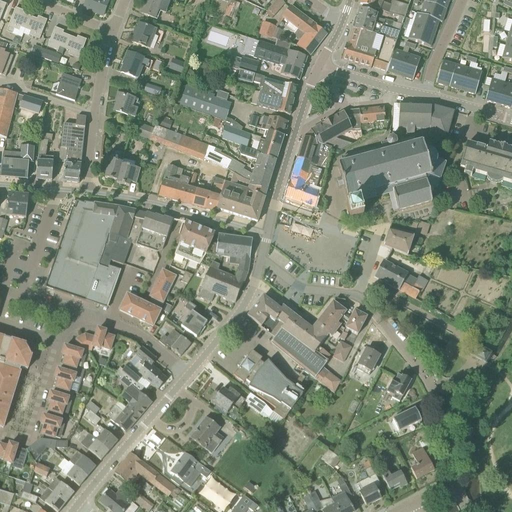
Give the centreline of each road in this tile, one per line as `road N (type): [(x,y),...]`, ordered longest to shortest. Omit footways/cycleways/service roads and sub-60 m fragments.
road 1 (residential): [(456,483),(425,374),(377,315),(356,295),(304,290),(261,259)]
road 2 (residential): [(186,376),(129,330),(79,319),(57,342),(28,437),(0,434)]
road 3 (residential): [(87,191),(266,234)]
road 4 (tertiary): [(266,234),(318,67)]
road 5 (tertiary): [(77,504),(186,376)]
road 6 (tertiary): [(186,376),(241,311),(261,259)]
